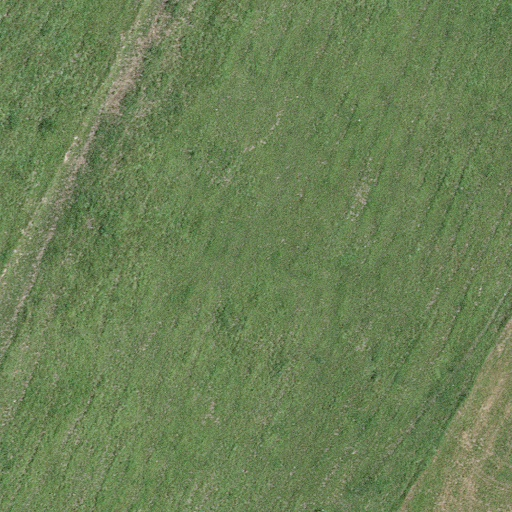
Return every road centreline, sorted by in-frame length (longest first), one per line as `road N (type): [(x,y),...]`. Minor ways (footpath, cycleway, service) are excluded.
road 1 (track): [(174,0),(0,333)]
road 2 (track): [(347,511),(511,247)]
